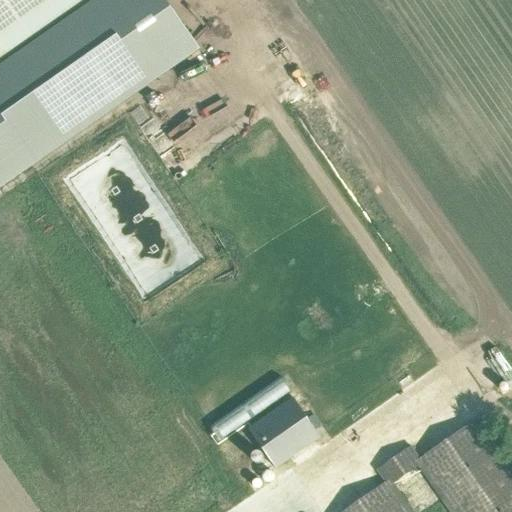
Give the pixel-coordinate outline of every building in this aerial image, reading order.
[(0,0),(0,63),(90,0),(0,0)] [(150,80),(95,2),(0,67),(0,114),(33,162),(150,80)] [(503,392),(511,385),(511,360),(503,346),(482,360),(503,392)] [(217,419),(225,434),(300,393),(292,378),(217,419)] [(292,399),(247,431),(275,471),(320,439),(292,399)] [(386,484),(345,511),(411,511),(393,485),(419,466),(450,511),(511,511),(511,469),(477,420),(420,460),(411,447),(377,471),(386,484)]
